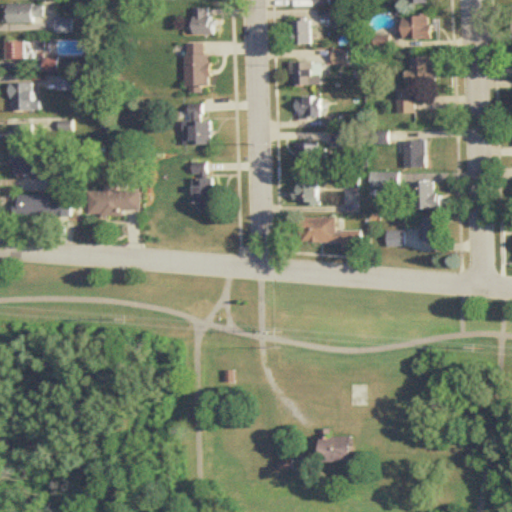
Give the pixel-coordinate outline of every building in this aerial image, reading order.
[(47,23),(47,5),(6,5),(6,23),(47,23)] [(196,35),(217,35),(217,9),(196,9),(196,35)] [(407,16),(407,40),(436,40),(436,16),(407,16)] [(313,44),(313,21),(295,22),(295,44),(313,44)] [(392,47),(392,37),(379,37),(379,48),(392,47)] [(11,42),(11,60),(33,60),(33,50),(49,50),(49,42),(11,42)] [(211,94),(211,44),(188,44),(188,94),(211,94)] [(360,51),(335,51),(335,66),(360,66),(360,51)] [(417,114),(416,84),(437,83),(437,57),(410,58),(410,89),(398,89),(399,114),(417,114)] [(47,72),(58,72),(58,59),(47,59),(47,72)] [(325,62),(292,62),(292,86),(325,86),(325,62)] [(78,78),(61,78),(61,91),(78,91),(78,78)] [(14,84),(14,112),(39,112),(39,84),(14,84)] [(322,98),(299,98),(299,117),(322,117),(322,98)] [(213,145),(213,122),(205,122),(205,110),(187,110),(187,145),(213,145)] [(14,145),(36,145),(36,125),(14,125),(14,145)] [(335,133),(335,146),(352,146),(352,133),(335,133)] [(406,168),(428,168),(428,141),(406,141),(406,168)] [(297,165),(322,165),(322,144),(297,144),(297,165)] [(40,153),(15,153),(15,175),(40,175),(40,153)] [(371,188),(401,188),(401,172),(371,172),(371,188)] [(360,188),(360,173),(342,173),(342,188),(360,188)] [(215,179),(196,179),(196,210),(215,210),(215,179)] [(321,179),(297,179),(297,206),(321,206),(321,179)] [(439,209),(439,183),(414,183),(414,209),(439,209)] [(91,216),(124,216),(125,210),(142,211),(143,192),(91,190),(91,216)] [(20,197),(20,216),(74,216),(74,197),(20,197)] [(439,217),(422,217),(422,240),(439,240),(439,217)] [(338,218),(302,218),(302,244),(364,244),(364,231),(338,231),(338,218)] [(390,245),(406,245),(406,232),(390,232),(390,245)] [(321,435),(352,436),(351,462),(320,461),(321,435)]
